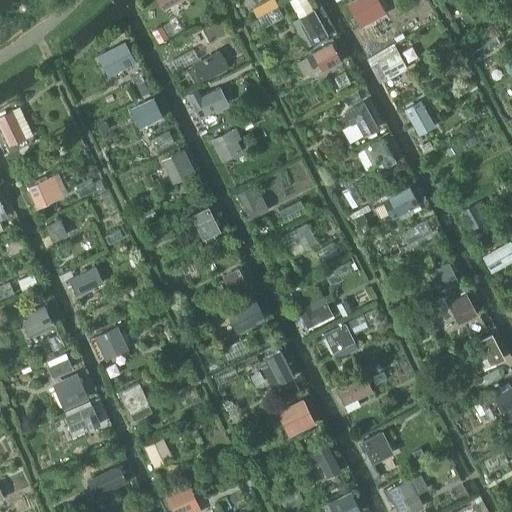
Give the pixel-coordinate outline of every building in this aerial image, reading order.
[(157,0),(163,9),(179,0),(157,0)] [(378,0),(355,0),(347,5),(355,21),(382,7),(378,0)] [(313,8),(298,16),(311,42),(327,35),(313,8)] [(163,28),(154,33),(159,42),(168,37),(163,28)] [(124,42),(106,52),(115,71),(134,61),(124,42)] [(312,52),(306,55),(311,65),(317,61),(322,71),(341,61),(330,42),(312,52)] [(397,49),(370,64),(380,83),(388,79),(408,68),(397,49)] [(192,66),(185,69),(193,84),(199,80),(226,67),(218,51),(191,64),(192,66)] [(143,82),(136,86),(140,94),(140,93),(146,90),(147,90),(143,82)] [(197,88),(187,92),(199,116),(219,106),(211,90),(200,95),(197,88)] [(153,98),(130,108),(139,127),(162,116),(153,98)] [(363,101),(344,112),(351,124),(355,122),(363,135),(373,129),(377,127),(363,101)] [(416,103),(404,110),(418,135),(430,128),(416,103)] [(12,110),(0,115),(0,125),(9,145),(25,137),(12,110)] [(105,121),(98,125),(102,132),(109,129),(105,121)] [(233,127),(209,138),(220,159),(240,149),(235,138),(238,137),(233,127)] [(366,154),(359,158),(365,168),(372,165),(376,163),(382,160),(391,155),(382,137),(362,147),(363,147),(366,154)] [(455,144),(446,149),(449,155),(458,150),(455,144)] [(43,146),(34,150),(36,156),(45,152),(43,146)] [(183,148),(161,158),(171,181),(194,171),(190,162),(186,164),(181,154),(185,152),(183,148)] [(46,178),(27,186),(37,207),(56,199),(46,178)] [(399,189),(388,195),(397,214),(418,203),(408,185),(399,189)] [(250,187),(238,193),(250,218),(268,209),(261,194),(255,197),(250,187)] [(208,206),(191,215),(203,240),(205,239),(213,234),(221,231),(208,206)] [(469,214),(465,216),(472,229),(482,223),(475,211),(474,211),(472,209),(467,211),(469,214)] [(57,219),(45,225),(52,241),(64,235),(57,219)] [(303,222),(279,235),(285,248),(298,240),(303,248),(314,242),(303,222)] [(511,242),(510,239),(483,255),(492,270),(511,258),(511,242)] [(448,261),(428,272),(438,292),(459,282),(448,261)] [(95,267),(68,279),(72,288),(75,294),(102,282),(95,267)] [(239,268),(222,276),(230,291),(232,294),(245,288),(243,285),(246,283),(242,274),(239,269),(239,268)] [(31,274),(17,280),(21,290),(35,284),(31,274)] [(68,279),(64,281),(68,290),(72,288),(68,279)] [(466,294),(451,301),(453,306),(461,321),(476,314),(466,294)] [(323,296),(297,309),(307,327),(315,323),(316,326),(334,317),(323,296)] [(255,299),(231,310),(241,330),(264,318),(255,299)] [(352,311),(347,302),(339,306),(343,315),(352,311)] [(41,305),(18,316),(27,335),(50,324),(41,305)] [(345,323),(324,333),(326,337),(333,351),(354,341),(347,327),(345,323)] [(117,325),(95,335),(95,337),(96,339),(103,354),(126,343),(117,325)] [(479,348),(474,351),(483,368),(504,358),(491,332),(475,340),(479,348)] [(280,349),(266,357),(279,383),(294,376),(280,349)] [(68,357),(61,360),(64,367),(71,364),(68,357)] [(364,376),(336,389),(343,404),(356,398),(371,391),(364,376)] [(79,378),(55,389),(64,408),(88,397),(79,378)] [(139,382),(120,391),(129,410),(130,413),(149,404),(139,382)] [(511,384),(492,395),(502,414),(511,408),(511,384)] [(303,399),(283,408),(295,433),(315,423),(303,399)] [(67,415),(65,415),(71,430),(85,424),(88,429),(100,424),(90,401),(65,412),(67,415)] [(380,432),(360,441),(371,463),(390,453),(380,432)] [(162,436),(144,445),(153,466),(172,457),(162,436)] [(327,443),(307,453),(313,465),(319,462),(327,478),(341,471),(327,443)] [(419,449),(412,452),(416,459),(423,456),(419,449)] [(453,456),(448,459),(452,466),(457,463),(453,456)] [(118,466),(92,478),(99,493),(125,481),(118,466)] [(394,486),(386,490),(390,499),(396,511),(411,511),(422,506),(416,495),(409,480),(408,479),(394,486)] [(189,486),(166,496),(173,511),(200,511),(201,511),(189,486)] [(351,491),(329,501),(333,511),(358,511),(360,511),(351,491)]
